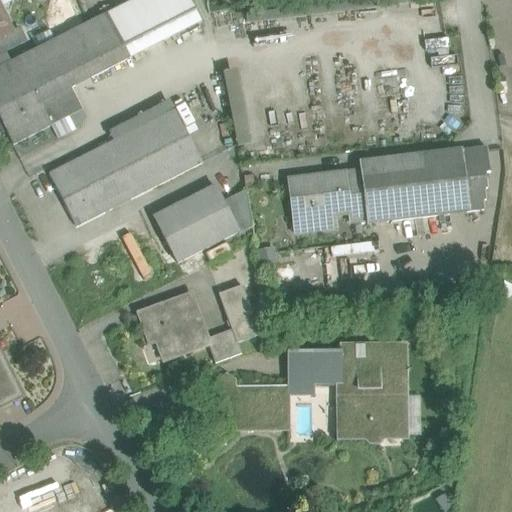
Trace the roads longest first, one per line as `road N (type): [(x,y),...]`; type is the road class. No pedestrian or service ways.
road 1 (unclassified): [(0,207),(99,404)]
road 2 (unclassified): [(99,404),(153,511)]
